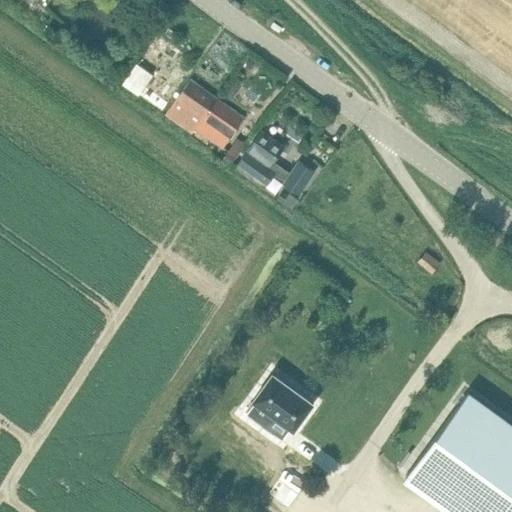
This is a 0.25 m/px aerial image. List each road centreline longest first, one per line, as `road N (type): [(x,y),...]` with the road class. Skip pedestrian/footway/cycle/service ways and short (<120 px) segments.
road 1 (tertiary): [(511,223),(204,0)]
road 2 (track): [(382,128),(387,112),(371,83),(289,0)]
